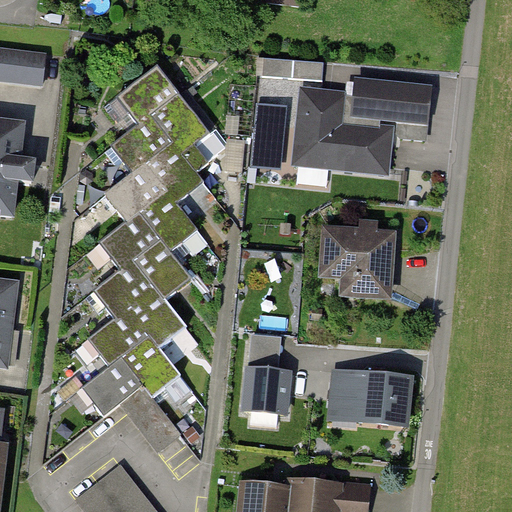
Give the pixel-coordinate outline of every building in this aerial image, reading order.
[(51,54),(0,47),(0,82),(47,88),(51,54)] [(159,68),(119,100),(141,128),(152,119),(181,96),(159,68)] [(344,92),(293,86),(283,163),(384,176),(391,120),(424,124),(429,83),(346,73),(344,92)] [(181,96),(152,119),(175,147),(183,158),(212,135),(181,96)] [(141,128),(112,150),(135,179),(149,168),(175,147),(152,119),(141,128)] [(31,123),(0,120),(0,155),(27,158),(31,123)] [(169,194),(179,206),(205,186),(183,158),(175,147),(149,168),(169,194)] [(27,158),(0,155),(0,187),(22,190),(31,191),(34,159),(27,158)] [(109,199),(130,226),(142,216),(169,194),(149,168),(135,179),(109,199)] [(22,190),(0,187),(0,219),(19,221),(22,190)] [(163,242),(174,256),(201,234),(179,206),(169,194),(142,216),(163,242)] [(130,226),(101,248),(123,275),(135,265),(163,242),(142,216),(130,226)] [(320,282),(341,282),(340,300),(386,301),(387,291),(395,292),(397,232),(382,232),(382,223),(361,223),(361,230),(321,228),(320,282)] [(163,242),(135,265),(156,291),(166,304),(194,281),(174,256),(163,242)] [(96,296),(117,322),(129,312),(156,291),(135,265),(123,275),(96,296)] [(0,280),(0,370),(13,372),(23,283),(0,280)] [(150,339),(161,353),(188,332),(166,304),(156,291),(129,312),(150,339)] [(89,344),(110,370),(123,360),(150,339),(129,312),(117,322),(89,344)] [(146,389),(156,402),(183,381),(161,353),(150,339),(123,360),(146,389)] [(84,391),(106,420),(124,406),(146,389),(123,360),(110,370),(84,391)] [(292,374),(244,369),(240,415),(288,419),(292,374)] [(413,377),(334,370),(330,424),(408,431),(413,377)] [(146,389),(124,406),(161,452),(182,435),(156,402),(146,389)] [(0,445),(5,446),(9,412),(0,411),(0,445)] [(5,446),(0,445),(0,511),(2,511),(10,446),(5,446)] [(154,511),(121,469),(79,501),(87,511),(154,511)] [(348,487),(295,482),(294,489),(292,511),(372,511),(374,491),(348,488),(348,487)] [(292,511),(294,489),(244,485),(241,511),(292,511)]
